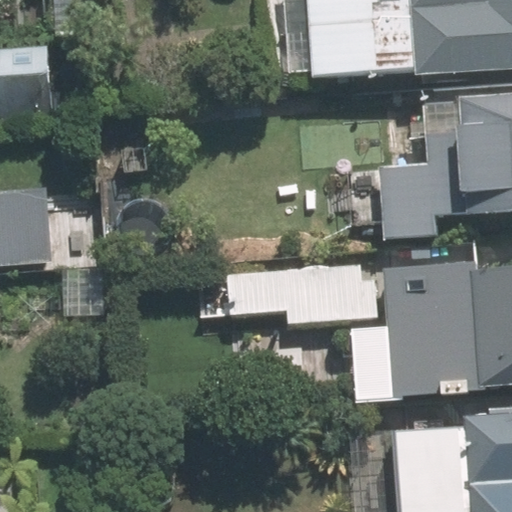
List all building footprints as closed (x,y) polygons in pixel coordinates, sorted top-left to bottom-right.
[(63,0),(63,26),(89,26),(89,0),(63,0)] [(511,0),(293,0),(297,81),(511,71),(511,0)] [(65,45),(0,50),(0,102),(69,97),(65,45)] [(511,90),(418,96),(422,152),(396,154),(401,239),(445,236),(444,222),(511,218),(511,90)] [(0,266),(76,261),(71,189),(0,193),(0,266)] [(511,254),(391,261),(395,329),(365,331),(368,392),(511,383),(511,254)] [(378,266),(215,273),(217,325),(381,318),(378,266)] [(511,511),(511,416),(419,423),(424,511),(468,511),(497,510),(496,511),(511,511)]
